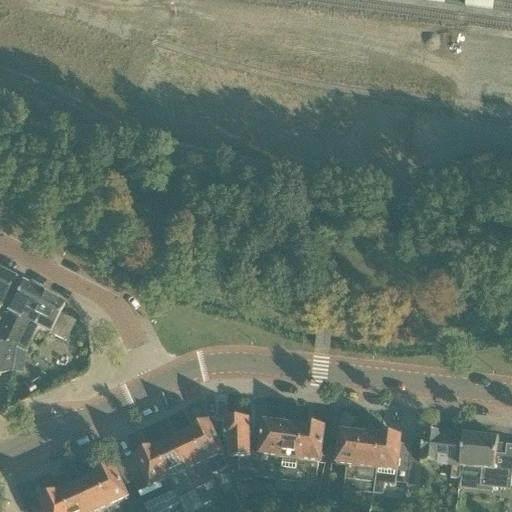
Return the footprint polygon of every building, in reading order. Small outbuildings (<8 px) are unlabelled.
[(0,273),(0,308),(14,281),(0,273)] [(0,373),(11,372),(16,347),(43,296),(22,285),(8,313),(19,319),(7,343),(0,345),(0,373)] [(64,307),(43,296),(16,347),(11,372),(22,373),(24,352),(37,329),(49,335),(50,334),(65,342),(74,324),(59,316),(64,307)] [(254,481),(255,479),(255,474),(254,473),(250,473),(251,454),(250,422),(226,423),(226,441),(230,442),(230,461),(239,461),(240,481),(254,481)] [(191,433),(211,476),(220,472),(214,460),(223,456),(210,424),(191,433)] [(255,479),(277,481),(284,426),(264,424),(261,455),(251,454),(250,473),(254,473),(255,474),(255,479)] [(298,475),(304,429),(284,426),(277,481),(287,482),(288,473),(298,475)] [(304,429),(298,475),(296,492),(307,493),(309,476),(317,477),(318,465),(321,465),(325,430),(304,427),(304,429)] [(458,479),(460,468),(463,436),(425,432),(423,448),(412,446),(408,484),(407,496),(417,497),(418,490),(419,490),(422,464),(452,467),(451,479),(458,479)] [(191,434),(174,442),(196,491),(203,506),(211,502),(204,487),(214,482),(211,476),(191,433),(190,433),(191,434)] [(347,468),(346,481),(343,505),(353,506),(354,493),(360,436),(341,433),(337,467),(347,468)] [(380,438),(360,436),(354,493),(374,495),(380,438)] [(498,440),(463,436),(460,468),(495,472),(498,440)] [(381,437),(380,438),(374,495),(383,496),(384,485),(395,487),(396,483),(408,484),(412,446),(401,445),(402,439),(381,437)] [(174,442),(156,451),(178,499),(196,491),(174,442)] [(178,499),(156,451),(155,450),(136,459),(156,501),(145,506),(147,511),(165,511),(178,506),(178,505),(180,504),(178,499)] [(110,511),(141,511),(124,487),(123,488),(114,469),(95,478),(96,479),(110,511)] [(110,511),(96,479),(78,487),(88,511),(110,511)] [(60,494),(67,511),(88,511),(78,487),(60,495),(60,494)] [(67,511),(60,494),(41,503),(42,507),(33,511),(67,511)]
